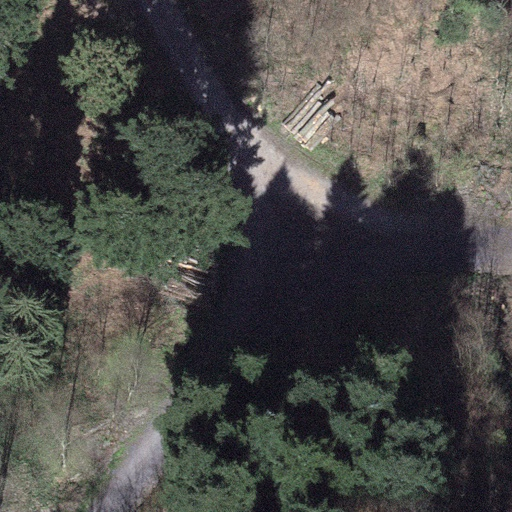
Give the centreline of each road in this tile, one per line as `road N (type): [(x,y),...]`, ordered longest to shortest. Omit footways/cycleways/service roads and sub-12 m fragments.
road 1 (track): [(436,234),(230,354),(113,511)]
road 2 (track): [(149,0),(166,43),(251,164),(436,234)]
road 3 (track): [(230,354),(251,164)]
